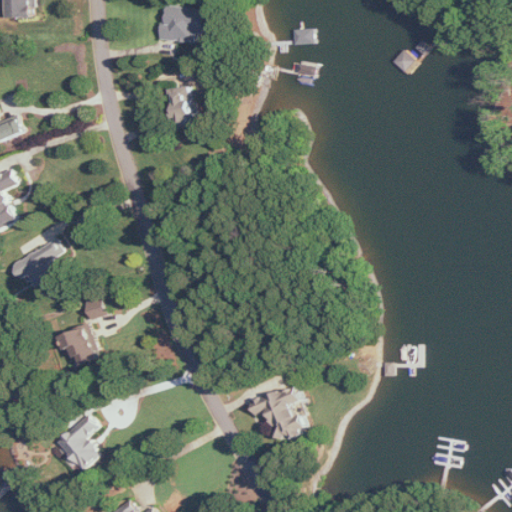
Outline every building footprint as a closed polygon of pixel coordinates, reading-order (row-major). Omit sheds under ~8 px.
[(15,0),(16,18),(40,18),(39,0),(15,0)] [(216,11),(174,6),(172,25),(169,25),(167,39),(204,44),(206,33),(213,34),(216,11)] [(177,89),(178,127),(201,126),(200,98),(192,99),(192,88),(177,89)] [(0,144),(32,132),(25,116),(6,123),(0,106),(0,144)] [(0,191),(0,233),(28,222),(14,192),(28,185),(21,170),(0,179),(0,188),(1,191),(0,191)] [(20,264),(28,280),(37,275),(50,298),(77,283),(63,258),(72,253),(65,240),(20,264)] [(99,320),(115,315),(110,297),(94,302),(99,320)] [(69,336),(73,351),(80,349),(86,367),(106,361),(96,328),(69,336)] [(259,400),(263,416),(278,413),(285,439),(295,436),(295,439),(311,434),(304,407),(310,405),(305,388),(259,400)] [(107,427),(96,415),(62,447),(87,475),(110,454),(95,438),(107,427)] [(164,511),(161,508),(155,511),(145,511),(138,501),(122,511),(164,511)]
